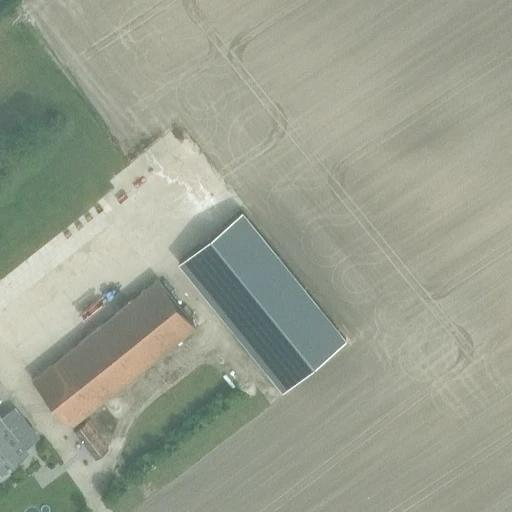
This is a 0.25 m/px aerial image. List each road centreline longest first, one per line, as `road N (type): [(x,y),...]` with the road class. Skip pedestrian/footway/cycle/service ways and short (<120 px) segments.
road 1 (unknown): [(0,330),(21,326),(186,185)]
road 2 (unknown): [(86,511),(85,489),(0,363)]
